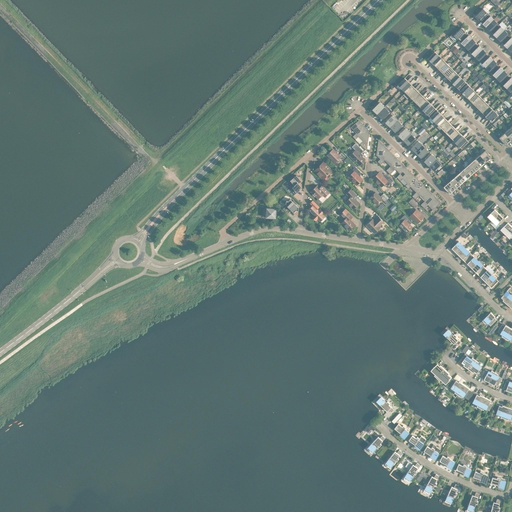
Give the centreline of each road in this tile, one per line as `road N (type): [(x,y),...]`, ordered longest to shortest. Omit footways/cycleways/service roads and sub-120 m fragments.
road 1 (residential): [(506,153),(403,54),(501,158)]
road 2 (secondary): [(183,184),(373,0)]
road 3 (residential): [(511,485),(493,489),(436,467),(375,421)]
road 4 (unclassified): [(174,260),(264,225),(298,228)]
